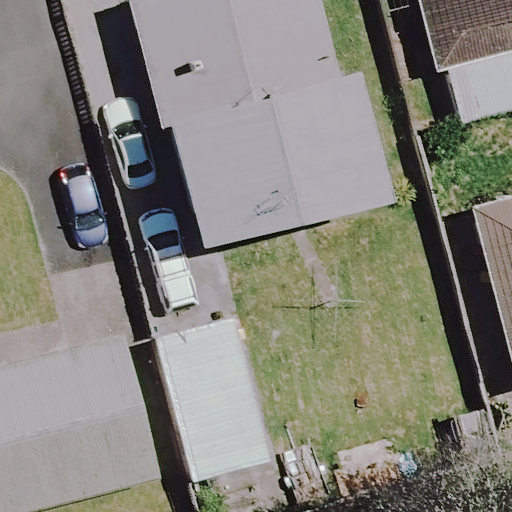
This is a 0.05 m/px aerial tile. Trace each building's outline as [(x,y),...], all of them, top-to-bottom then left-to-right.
[(324,87),(303,0),(123,0),(183,254),(370,210),(340,83),(324,87)] [(511,0),(405,0),(442,133),(511,114),(511,0)] [(511,396),(511,205),(458,220),(506,398),(511,396)] [(0,511),(38,511),(145,487),(106,321),(0,346),(0,511)] [(265,480),(224,328),(144,350),(184,501),(265,480)]
